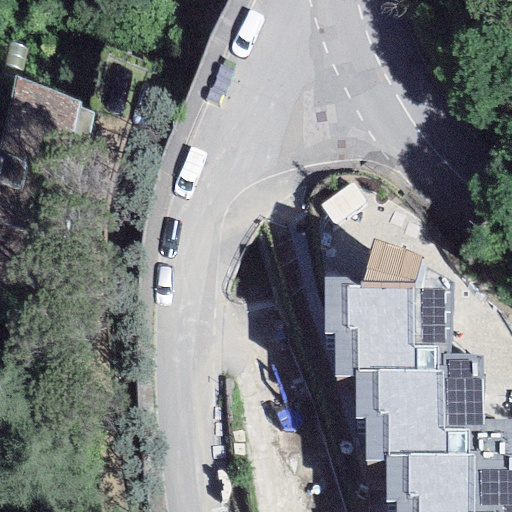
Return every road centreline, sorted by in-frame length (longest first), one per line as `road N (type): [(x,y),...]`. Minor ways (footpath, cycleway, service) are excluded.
road 1 (residential): [(367,34),(283,80),(254,107),(226,147),(213,194),(216,252),(280,511)]
road 2 (residential): [(367,34),(395,99),(436,156),(511,232)]
